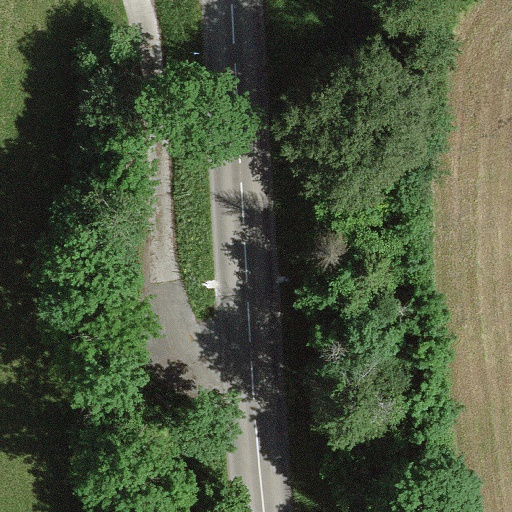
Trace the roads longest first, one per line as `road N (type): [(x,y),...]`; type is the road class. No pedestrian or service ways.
road 1 (tertiary): [(264,511),(244,238)]
road 2 (unclassified): [(142,0),(244,238)]
road 3 (tertiary): [(244,238),(231,0)]
